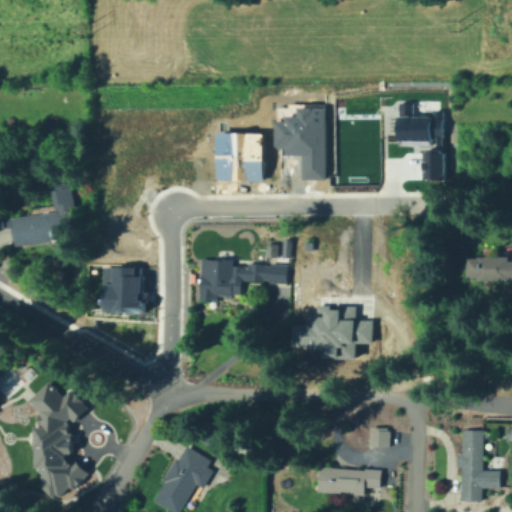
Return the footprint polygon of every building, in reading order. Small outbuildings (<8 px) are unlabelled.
[(399,101),(412,101),(412,114),(432,114),(432,109),(442,109),(442,135),(441,135),(440,150),(443,150),(443,177),(422,177),(422,150),(425,150),(425,146),(435,147),(435,135),(430,135),(430,142),(397,142),(398,114),(399,114),(399,101)] [(276,146),(276,144),(274,144),(274,118),(285,118),(285,113),(297,114),(297,105),(326,105),(324,177),(300,177),(300,153),(284,153),(284,147),(276,146)] [(218,130),(262,130),(261,178),(217,177),(218,130)] [(47,169),(68,166),(70,183),(49,186),(47,169)] [(50,190),(71,186),(74,204),(53,208),(50,190)] [(0,209),(5,209),(11,243),(0,244),(0,209)] [(11,218),(63,209),(66,227),(50,230),(52,241),(16,247),(11,218)] [(291,238),(290,256),(281,255),(282,237),(291,238)] [(266,255),(265,245),(277,244),(277,255),(266,255)] [(509,257),(509,263),(511,263),(511,280),(480,280),(480,277),(467,277),(467,257),(509,257)] [(250,263),(285,265),(284,280),(248,278),(247,296),(215,294),(215,300),(201,299),(203,273),(209,273),(210,265),(233,266),(233,262),(250,263)] [(101,265),(132,265),(132,274),(139,274),(139,289),(143,289),(143,300),(141,300),(140,310),(102,310),(103,281),(101,281),(101,265)] [(294,322),(310,322),(311,313),(317,313),(317,302),(332,302),(332,306),(337,306),(337,303),(356,303),(356,315),(357,317),(369,317),(369,340),(356,340),(356,356),(336,356),(336,354),(325,354),(325,346),(313,346),(313,344),(294,344),(294,322)] [(68,459),(73,464),(77,461),(89,474),(75,488),(72,485),(66,491),(63,487),(54,497),(42,486),(51,476),(42,467),(47,462),(46,461),(40,461),(40,446),(46,446),(45,428),(41,428),(40,415),(28,404),(33,399),(46,410),(53,402),(51,401),(56,396),(62,401),(69,394),(73,398),(77,393),(90,405),(75,420),(72,423),(72,434),(67,434),(68,439),(76,439),(76,452),(68,452),(68,454),(68,455),(68,459)] [(193,434),(203,417),(231,432),(221,450),(193,434)] [(367,425),(388,425),(388,445),(367,445),(367,425)] [(484,501),(464,501),(464,465),(459,465),(459,452),(464,452),(464,425),(488,425),(488,452),(484,452),(484,469),(498,469),(498,486),(484,486),(484,501)] [(173,511),(156,503),(167,481),(165,480),(176,457),(181,460),(188,445),(212,457),(208,465),(217,469),(208,488),(202,484),(188,511),(173,511)] [(324,465),(381,471),(378,495),(321,489),(324,465)]
